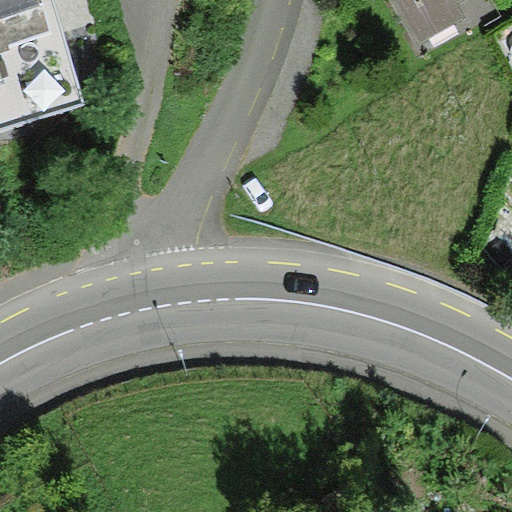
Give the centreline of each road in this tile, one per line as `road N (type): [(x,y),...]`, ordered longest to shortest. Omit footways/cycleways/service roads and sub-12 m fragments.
road 1 (secondary): [(511,372),(469,344),(346,306),(243,295),(187,302)]
road 2 (residential): [(275,0),(203,164),(189,230),(187,302)]
road 3 (residential): [(129,309),(108,242),(144,73),(146,0)]
road 4 (secondary): [(129,309),(0,358)]
